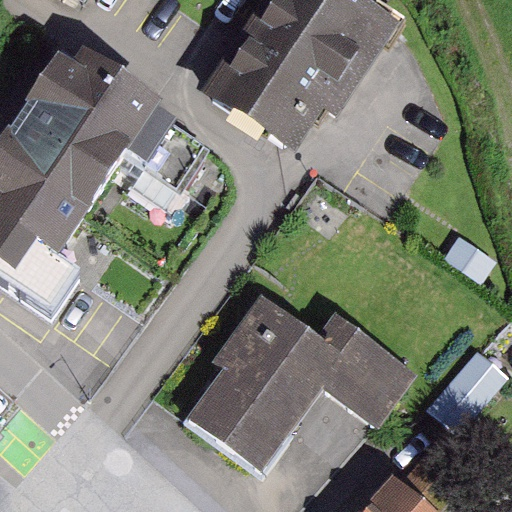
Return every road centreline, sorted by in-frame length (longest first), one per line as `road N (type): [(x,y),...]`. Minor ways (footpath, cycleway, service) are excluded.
road 1 (residential): [(0,362),(91,443),(222,282),(271,199),(268,178),(219,136),(90,45),(59,35)]
road 2 (track): [(511,115),(468,0)]
